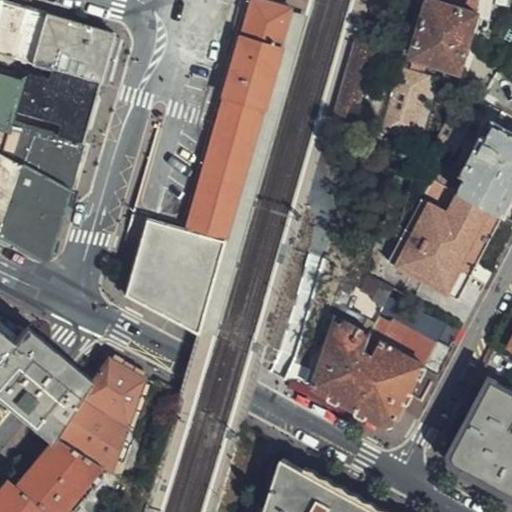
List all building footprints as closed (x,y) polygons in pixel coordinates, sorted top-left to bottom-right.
[(186,229),(226,240),(256,134),(290,12),(291,8),(287,7),(258,0),(254,0),(217,124),(186,229)] [(0,53),(13,57),(26,10),(0,2),(0,53)] [(457,72),(473,17),(426,3),(411,59),(457,72)] [(34,63),(48,16),(26,10),(13,57),(34,63)] [(226,240),(200,329),(216,335),(306,16),(290,12),(226,240)] [(55,69),(104,82),(117,35),(48,16),(34,63),(55,69)] [(356,122),(376,49),(355,44),(335,116),(356,122)] [(405,64),(397,62),(383,109),(377,134),(401,141),(420,79),(402,74),(405,64)] [(35,76),(21,81),(0,74),(0,150),(73,189),(104,82),(55,69),(52,80),(35,76)] [(457,144),(474,114),(455,104),(439,134),(457,144)] [(456,194),(500,220),(511,197),(511,142),(491,131),(485,142),(479,139),(457,179),(463,182),(456,194)] [(58,241),(73,189),(0,150),(0,235),(38,257),(58,241)] [(447,162),(436,183),(448,190),(459,169),(447,162)] [(186,229),(147,219),(125,297),(199,333),(200,329),(226,240),(186,229)] [(332,323),(316,373),(311,389),(381,428),(391,426),(420,368),(377,345),(371,356),(364,353),(367,340),(332,323)] [(387,327),(377,345),(420,368),(429,351),(387,327)] [(0,399),(53,443),(55,439),(94,380),(33,330),(29,328),(16,342),(0,328),(0,399)] [(113,473),(146,381),(114,361),(109,358),(94,380),(55,439),(113,473)] [(283,384),(302,387),(307,371),(287,367),(283,384)] [(307,371),(302,387),(311,389),(316,373),(307,371)] [(511,434),(507,432),(511,422),(511,396),(490,385),(454,454),(453,459),(456,466),(511,495),(511,434)] [(113,473),(55,439),(53,443),(53,444),(18,486),(49,511),(104,511),(111,506),(121,478),(113,473)] [(145,455),(130,453),(121,478),(136,482),(145,455)] [(373,511),(281,463),(264,511),(373,511)] [(9,479),(0,489),(0,511),(49,511),(18,486),(9,479)]
